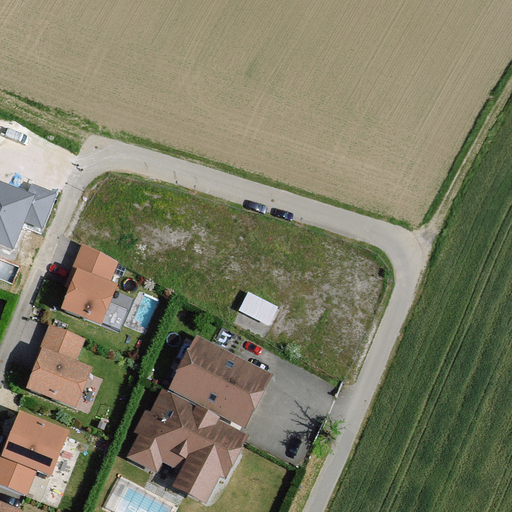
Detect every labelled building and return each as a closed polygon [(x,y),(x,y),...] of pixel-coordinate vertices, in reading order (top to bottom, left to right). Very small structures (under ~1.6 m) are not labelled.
[(30,197),(0,184),(0,241),(12,246),(24,218),(41,225),(53,195),(34,187),(30,197)] [(64,314),(99,328),(114,293),(105,289),(115,265),(84,249),(73,277),(77,279),(64,314)] [(250,296),(241,312),(269,327),(278,311),(250,296)] [(43,358),(29,393),(74,411),(88,376),(71,369),(81,343),(51,330),(40,357),(43,358)] [(244,426),(269,380),(211,349),(202,344),(177,390),(204,404),(195,421),(184,415),(187,409),(167,399),(155,422),(149,419),(142,433),(147,436),(136,457),(156,467),(162,456),(190,471),(184,482),(207,495),(219,473),(225,476),(235,458),(229,455),(236,442),(213,430),(216,424),(222,413),(244,426)] [(49,479),(65,439),(20,421),(4,460),(2,459),(0,464),(0,489),(23,499),(34,473),(49,479)] [(239,436),(216,424),(213,430),(236,442),(229,455),(235,458),(244,439),(239,436)] [(207,495),(184,482),(181,489),(204,501),(207,495)]
